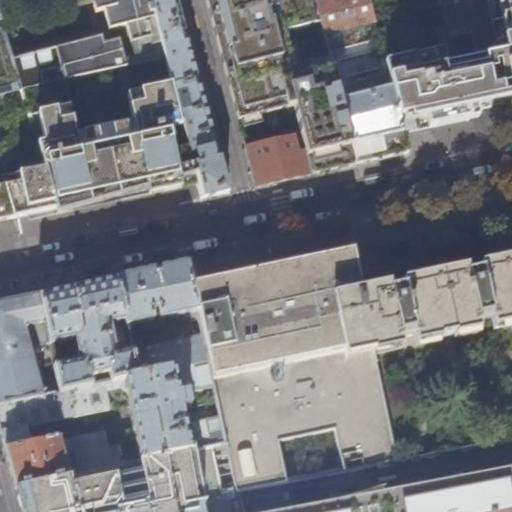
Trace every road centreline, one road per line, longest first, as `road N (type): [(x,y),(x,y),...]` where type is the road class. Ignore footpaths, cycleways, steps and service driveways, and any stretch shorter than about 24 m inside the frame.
road 1 (residential): [(250,222),(511,165)]
road 2 (residential): [(0,275),(250,222)]
road 3 (residential): [(192,0),(250,222)]
